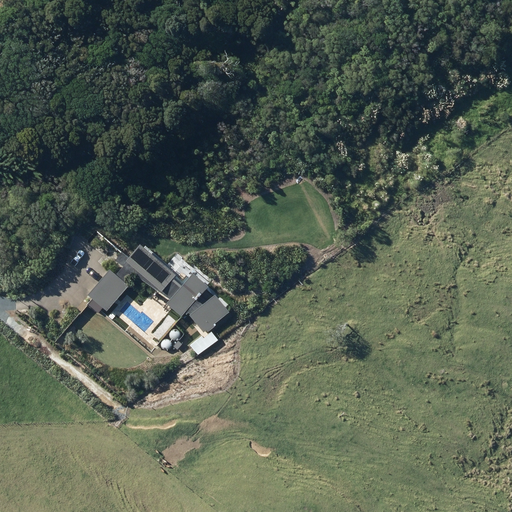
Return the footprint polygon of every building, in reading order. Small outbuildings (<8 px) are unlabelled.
[(171,273),(139,246),(123,264),(156,292),(171,273)] [(105,311),(126,287),(107,270),(86,295),(105,311)] [(184,312),(209,288),(193,272),(178,286),(172,279),(159,292),(165,299),(162,302),(177,318),(184,312)] [(209,288),(184,312),(203,332),(228,308),(209,288)] [(208,330),(189,346),(198,356),(216,340),(208,330)]
